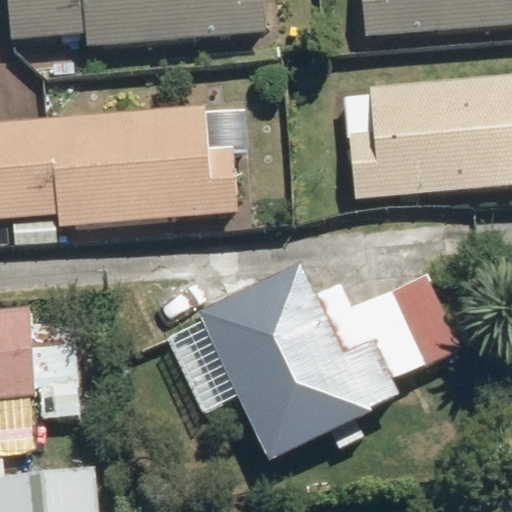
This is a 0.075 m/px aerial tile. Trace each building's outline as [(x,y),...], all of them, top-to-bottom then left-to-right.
[(11,0),(15,49),(90,42),(91,55),(269,40),(265,0),(11,0)] [(511,0),(364,0),(369,45),(511,33),(511,0)] [(511,82),(375,94),(375,98),(349,101),(358,207),(511,194),(511,82)] [(210,112),(0,129),(0,227),(62,222),(63,234),(243,219),(238,164),(252,163),(249,117),(211,120),(210,112)] [(304,273),(201,320),(272,473),(375,425),(372,420),(404,406),(396,388),(430,373),(394,296),(353,315),(343,293),(319,305),(304,273)] [(33,316),(0,317),(0,406),(39,405),(33,316)] [(0,511),(100,511),(98,480),(9,486),(7,469),(0,469),(0,511)]
